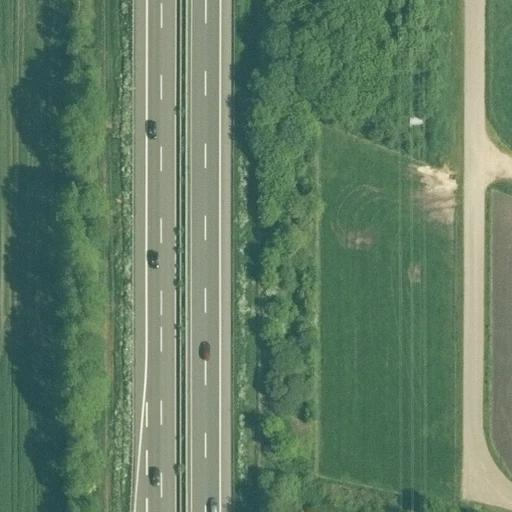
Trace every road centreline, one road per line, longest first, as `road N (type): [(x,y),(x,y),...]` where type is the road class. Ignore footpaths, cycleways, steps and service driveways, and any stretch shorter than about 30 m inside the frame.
road 1 (motorway): [(164,0),(165,511)]
road 2 (motorway): [(208,511),(207,0)]
